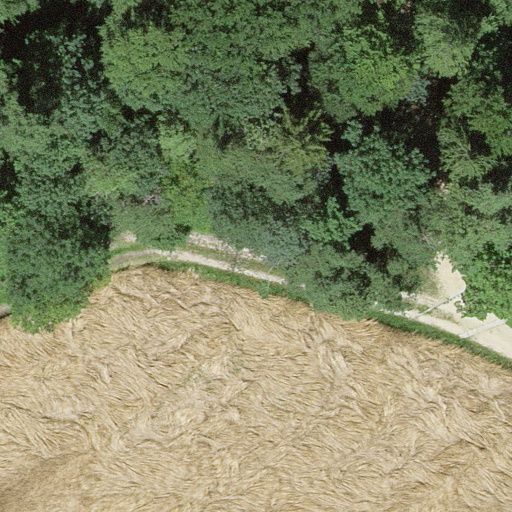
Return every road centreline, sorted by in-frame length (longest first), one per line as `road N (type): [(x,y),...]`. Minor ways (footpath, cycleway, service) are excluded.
road 1 (track): [(0,214),(469,325)]
road 2 (track): [(412,0),(413,101),(444,257),(469,325),(511,343)]
